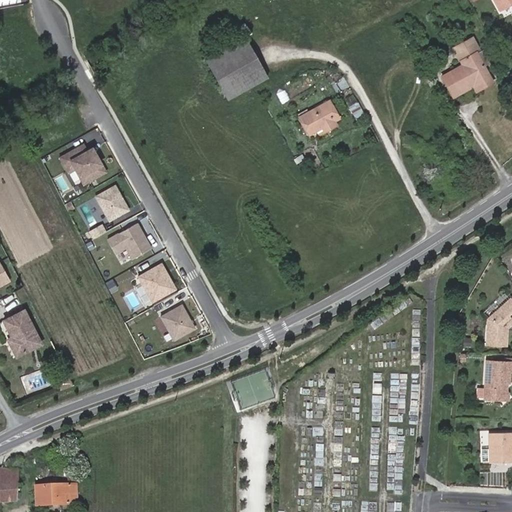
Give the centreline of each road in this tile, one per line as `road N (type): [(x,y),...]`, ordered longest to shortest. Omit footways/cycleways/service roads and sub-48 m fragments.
road 1 (residential): [(234,349),(39,0)]
road 2 (tertiary): [(234,349),(511,190)]
road 3 (unknown): [(278,52),(335,58),(347,68),(408,175),(442,261)]
road 4 (tertiary): [(0,454),(234,349)]
road 5 (residential): [(420,503),(451,275)]
